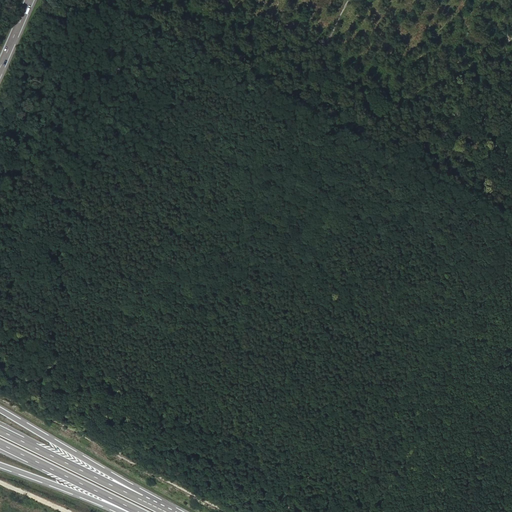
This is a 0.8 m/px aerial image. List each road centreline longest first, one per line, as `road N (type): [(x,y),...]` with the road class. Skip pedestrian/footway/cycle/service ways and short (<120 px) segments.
road 1 (track): [(511,243),(380,501),(0,323)]
road 2 (track): [(113,451),(292,100)]
road 3 (track): [(0,391),(228,511)]
road 4 (trunk): [(141,499),(0,409)]
road 5 (trunk): [(141,499),(0,430)]
road 6 (trunk): [(0,443),(139,511)]
road 7 (trunk): [(0,465),(122,511)]
